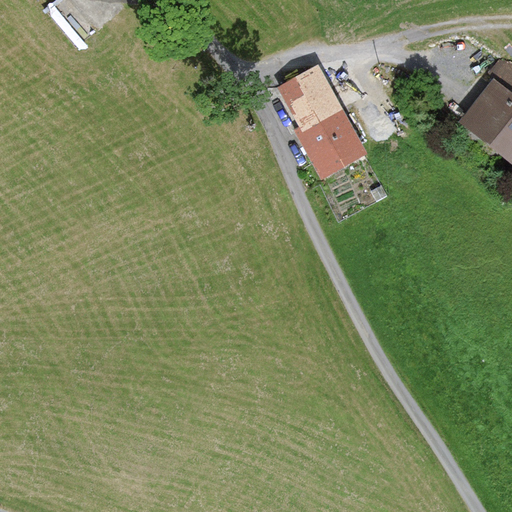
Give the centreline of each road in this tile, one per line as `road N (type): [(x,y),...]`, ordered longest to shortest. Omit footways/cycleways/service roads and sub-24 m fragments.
road 1 (residential): [(173,0),(248,71),(313,224),(478,511)]
road 2 (track): [(248,71),(458,25),(511,24)]
